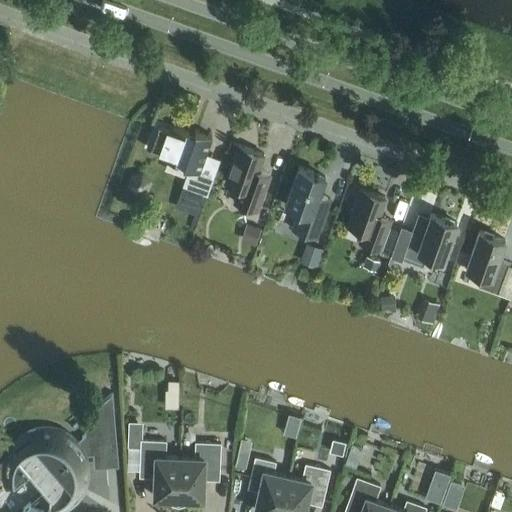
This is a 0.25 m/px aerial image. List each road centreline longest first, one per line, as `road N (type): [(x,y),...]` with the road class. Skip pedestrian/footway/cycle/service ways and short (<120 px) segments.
road 1 (residential): [(511,197),(0,13)]
road 2 (secondary): [(90,0),(511,151)]
road 3 (secondary): [(511,122),(169,0)]
